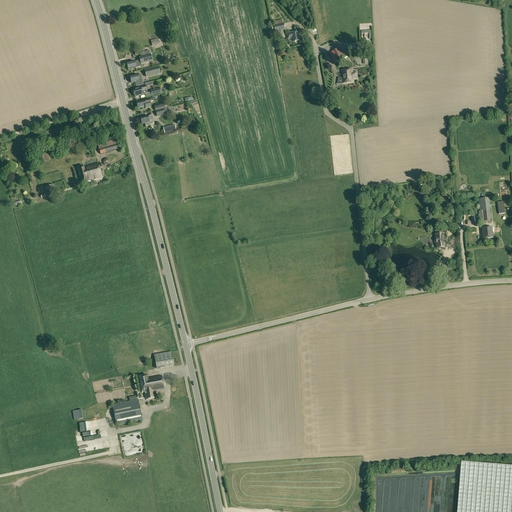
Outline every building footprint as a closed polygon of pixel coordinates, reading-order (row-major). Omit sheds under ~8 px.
[(274,25),(276,33),(286,30),(284,23),(283,23),(283,20),(275,21),(276,25),(274,25)] [(372,27),(361,28),(362,34),(369,33),(370,40),(373,39),(372,27)] [(287,34),(288,39),(292,38),(293,43),(301,41),(299,31),(290,33),(291,33),(287,34)] [(329,54),(334,64),(347,57),(342,47),(329,54)] [(365,48),(357,49),(358,54),(366,52),(367,55),(374,55),(373,47),(365,48)] [(151,54),(147,55),(141,57),(139,57),(140,61),(134,62),(126,64),(128,70),(136,68),(140,67),(142,66),(141,64),(153,61),(151,54)] [(158,66),(145,70),(147,76),(160,73),(158,66)] [(341,71),(343,84),(354,82),(352,69),(341,71)] [(130,77),(131,83),(139,81),(139,80),(141,79),(140,75),(138,76),(138,75),(130,77)] [(133,90),(134,97),(142,95),(142,94),(147,93),(145,86),(140,87),(140,88),(133,90)] [(136,103),(138,109),(145,107),(146,108),(151,107),(149,99),(136,103)] [(164,103),(154,105),(155,111),(169,107),(168,104),(164,105),(164,103)] [(171,107),(169,107),(155,111),(157,117),(164,115),(164,114),(172,112),(171,107)] [(140,118),(142,124),(145,123),(146,127),(154,124),(152,116),(148,117),(147,116),(140,118)] [(164,128),(165,133),(173,131),(173,130),(176,130),(175,125),(164,128)] [(97,144),(100,155),(117,150),(115,140),(97,144)] [(80,176),(82,184),(88,183),(87,181),(102,177),(100,170),(98,163),(84,167),(83,166),(77,168),(80,176)] [(44,187),(47,198),(56,195),(53,185),(44,187)] [(478,199),(479,211),(478,211),(479,222),(491,221),(488,198),(479,199),(478,199)] [(482,231),(481,231),(481,234),(483,234),(483,239),(493,238),(492,233),(495,232),(494,227),(482,228),(482,231)] [(448,232),(438,233),(441,248),(450,247),(448,232)] [(154,355),(156,369),(174,366),(172,352),(154,355)] [(138,377),(142,393),(145,392),(146,400),(154,398),(153,391),(163,390),(161,376),(147,378),(146,375),(138,377)] [(112,405),(116,426),(142,421),(138,400),(112,405)] [(463,462),(459,511),(469,511),(471,463),(463,462)] [(511,511),(511,465),(471,463),(469,511),(511,511)]
